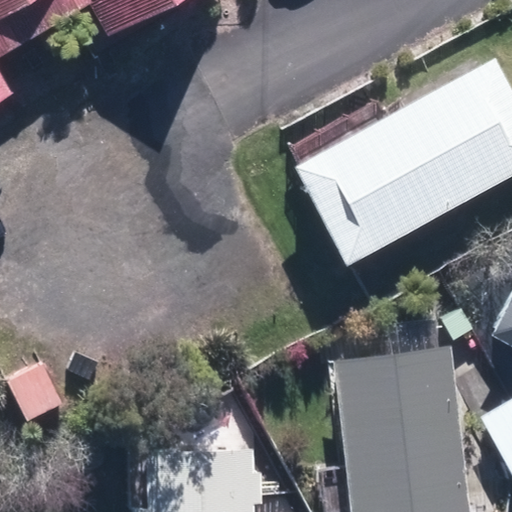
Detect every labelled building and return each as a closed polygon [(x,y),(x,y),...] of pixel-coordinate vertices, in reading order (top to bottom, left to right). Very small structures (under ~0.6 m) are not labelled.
[(95,0),(100,9),(116,0),(95,0)] [(463,30),(258,138),(305,225),(510,117),(463,30)] [(511,270),(480,332),(511,348),(511,270)] [(315,465),(318,511),(486,511),(481,444),(460,446),(451,344),(430,346),(428,316),(378,321),(380,350),(322,354),(332,464),(315,465)] [(39,351),(0,368),(0,374),(19,417),(61,399),(39,351)] [(511,391),(467,415),(473,428),(478,425),(505,477),(511,474),(511,391)] [(251,511),(251,506),(269,506),(268,470),(251,470),(251,451),(202,451),(202,412),(128,412),(128,511),(251,511)]
